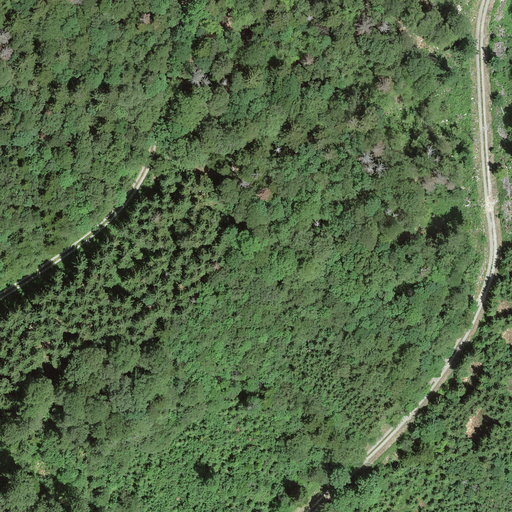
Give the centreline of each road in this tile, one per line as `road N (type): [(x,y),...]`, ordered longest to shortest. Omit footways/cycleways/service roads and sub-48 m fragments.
road 1 (track): [(304,511),(414,402),(478,310),(492,234),(481,115),(488,0)]
road 2 (track): [(188,0),(156,145),(129,201),(79,247),(0,299)]
